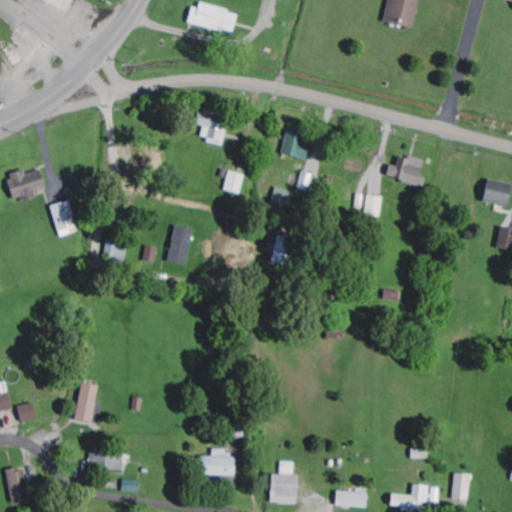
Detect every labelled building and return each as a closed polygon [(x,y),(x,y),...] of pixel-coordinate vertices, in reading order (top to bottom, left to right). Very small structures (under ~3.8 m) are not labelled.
[(393,0),(388,26),(419,33),(422,22),(426,0),(459,0),(469,2),(469,0),(393,0)] [(241,14),(203,4),(201,10),(194,8),(190,23),(235,35),(241,14)] [(223,145),(229,115),(203,109),(200,126),(205,127),(202,141),(223,145)] [(314,143),(305,141),(307,133),(291,129),(284,155),(309,162),(314,143)] [(401,158),(399,167),(392,166),(389,178),(421,186),(427,161),(411,157),(411,160),(401,158)] [(44,171),(28,174),(27,171),(10,175),(15,201),(24,199),(24,203),(39,200),(38,195),(49,193),(44,171)] [(247,176),(230,172),(226,191),(242,195),(247,176)] [(511,206),(511,183),(489,182),(487,204),(511,206)] [(293,191),(275,189),(274,211),(291,212),(293,191)] [(383,217),(385,197),(369,196),(367,215),(383,217)] [(80,234),(74,202),(55,205),(60,238),(80,234)] [(195,230),(176,227),(171,263),(189,266),(195,230)] [(499,248),(511,251),(511,229),(504,227),(499,248)] [(296,241),(280,238),(275,263),(291,266),(296,241)] [(107,261),(127,262),(128,243),(108,242),(107,261)] [(146,261),(157,262),(159,248),(148,247),(146,261)] [(0,412),(14,410),(8,382),(0,383),(0,412)] [(101,386),(85,382),(78,419),(94,423),(101,386)] [(23,423),(40,418),(35,403),(19,407),(23,423)] [(238,476),(238,457),(230,457),(230,449),(214,449),(214,457),(206,456),(206,475),(238,476)] [(126,470),(127,452),(98,451),(97,469),(126,470)] [(296,475),(297,463),(283,462),(283,474),(296,475)] [(31,500),(25,467),(8,470),(14,503),(31,500)] [(473,475),(457,473),(454,499),(470,501),(473,475)] [(301,476),(275,475),(274,503),(300,504),(301,476)] [(414,495),(393,494),(393,507),(403,507),(402,511),(418,511),(425,511),(426,502),(430,502),(431,485),(415,485),(414,495)]
